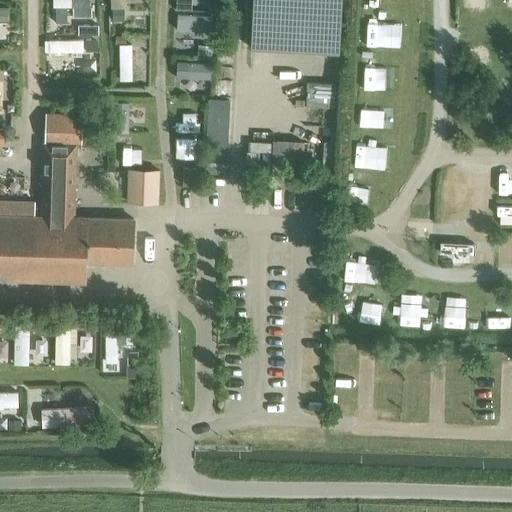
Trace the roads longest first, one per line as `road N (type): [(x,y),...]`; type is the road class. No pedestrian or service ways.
road 1 (residential): [(0,481),(128,478),(511,495)]
road 2 (unknown): [(164,223),(168,0)]
